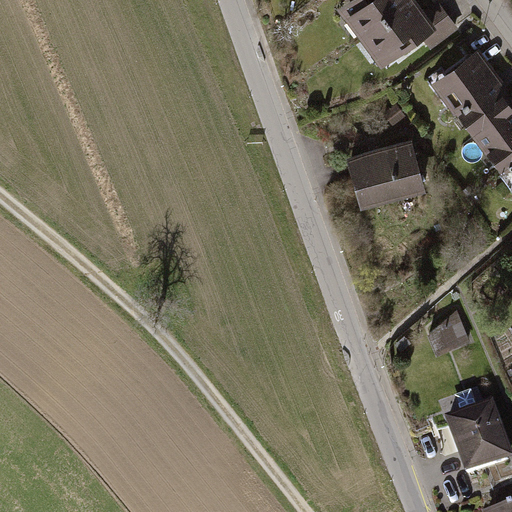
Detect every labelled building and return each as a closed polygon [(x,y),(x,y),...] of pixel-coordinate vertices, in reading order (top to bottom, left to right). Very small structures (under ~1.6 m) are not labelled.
[(360,44),(412,3),(409,0),(353,0),(336,14),(360,44)] [(430,53),(459,30),(437,3),(422,16),(412,3),(360,44),(386,78),(425,47),(430,53)] [(452,125),(467,144),(511,109),(501,96),(508,90),(476,50),(429,87),(457,122),(452,125)] [(467,144),(511,199),(511,197),(511,109),(467,144)] [(421,184),(410,142),(340,160),(354,215),(417,199),(414,186),(421,184)] [(459,312),(425,339),(436,360),(473,345),(459,312)] [(459,422),(443,427),(463,482),(511,464),(511,461),(493,409),(478,415),(471,395),(452,402),(459,422)]
